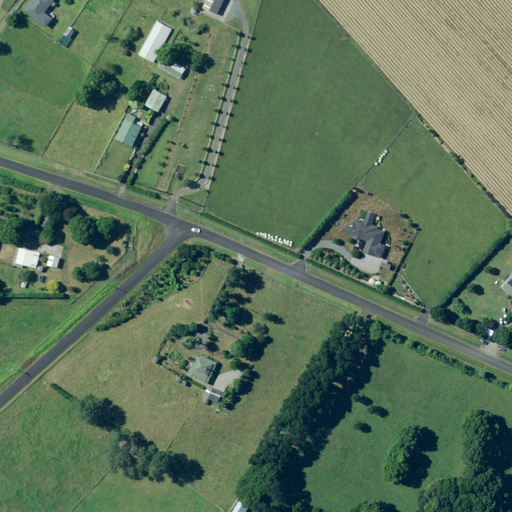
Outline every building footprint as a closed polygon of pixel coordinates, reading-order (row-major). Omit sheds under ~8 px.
[(51,5),(53,8),(56,4),(54,1),(54,0),(31,0),(24,10),(46,27),(53,19),(52,18),(45,12),(51,5)] [(209,0),(205,9),(219,15),(225,0),(209,0)] [(153,63),(172,29),(157,21),(138,54),(153,63)] [(159,67),(181,79),(187,68),(165,56),(159,67)] [(159,112),(168,96),(155,89),(146,104),(156,110),(159,112)] [(136,117),(135,117),(129,114),(126,120),(126,119),(117,138),(133,146),(142,127),(141,127),(134,123),(136,117)] [(378,215),(369,212),(365,222),(357,219),(354,228),(348,226),(346,233),(356,237),(356,239),(361,241),(362,239),(369,242),(364,252),(383,260),(388,247),(382,244),(386,232),(373,227),(378,215)] [(40,253),(18,248),(17,248),(14,262),(13,264),(13,265),(23,268),(24,265),(36,268),(40,253)] [(58,268),(60,258),(50,256),(47,265),(58,268)] [(159,353),(153,362),(158,365),(164,357),(159,353)] [(220,362),(200,353),(189,375),(209,385),(220,362)] [(224,393),(210,387),(206,397),(219,404),(224,393)] [(247,511),(251,506),(241,501),(234,511),(247,511)]
